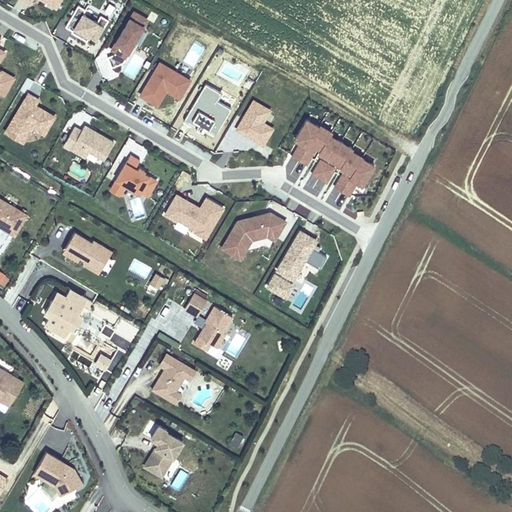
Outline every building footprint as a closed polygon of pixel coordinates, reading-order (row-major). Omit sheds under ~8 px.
[(61,0),(18,0),(29,6),(31,0),(37,0),(56,11),(61,0)] [(115,8),(108,4),(103,12),(110,16),(115,8)] [(85,10),(77,6),(64,28),(71,31),(70,33),(86,42),(88,39),(95,43),(108,21),(99,16),(95,23),(82,15),(85,10)] [(110,68),(122,63),(148,20),(132,11),(109,50),(115,54),(106,57),(110,68)] [(137,48),(134,54),(144,59),(147,53),(137,48)] [(0,96),(3,98),(14,79),(0,70),(0,63),(6,53),(0,49),(0,96)] [(133,54),(122,72),(133,79),(144,61),(133,54)] [(191,81),(158,62),(137,97),(156,108),(165,92),(179,100),(191,81)] [(221,93),(205,84),(183,121),(199,131),(201,128),(215,136),(231,109),(217,101),(221,93)] [(39,100),(27,93),(2,134),(22,146),(32,130),(43,137),(55,117),(36,105),(39,100)] [(271,110),(252,99),(234,130),(263,147),(274,129),(264,123),(271,110)] [(310,175),(326,185),(333,172),(340,176),(333,188),(348,197),(356,185),(362,188),(374,166),(361,159),(362,158),(351,152),(352,150),(329,136),(332,132),(318,125),(317,126),(305,119),(292,141),(298,145),(291,157),(306,166),(311,159),(317,163),(310,175)] [(84,159),(88,153),(103,162),(114,143),(84,125),(81,131),(74,127),(62,147),(84,159)] [(149,178),(144,175),(145,172),(137,167),(136,170),(134,169),(139,161),(130,155),(125,163),(124,163),(107,191),(118,197),(124,188),(138,197),(140,194),(147,198),(158,181),(150,177),(149,178)] [(205,241),(225,208),(205,196),(199,208),(175,193),(162,216),(175,224),(177,221),(192,230),(191,232),(205,241)] [(0,228),(14,236),(26,215),(0,199),(0,224),(1,225),(0,226),(0,228)] [(251,242),(266,238),(274,243),(287,222),(270,212),(235,221),(219,249),(239,261),(251,242)] [(321,248),(314,245),(317,240),(298,229),(264,287),(286,300),(294,285),(291,284),(304,262),(320,271),(328,257),(319,251),(321,248)] [(110,253),(73,232),(61,254),(76,263),(78,259),(83,262),(88,265),(90,262),(102,268),(110,253)] [(33,271),(39,259),(31,256),(25,268),(33,271)] [(98,275),(102,268),(90,262),(88,265),(83,262),(81,266),(98,275)] [(0,271),(0,284),(2,286),(8,279),(0,271)] [(154,295),(164,279),(155,274),(146,289),(154,295)] [(83,298),(68,289),(64,296),(61,294),(56,303),(51,299),(42,314),(47,318),(42,326),(63,339),(68,330),(69,330),(66,328),(75,314),(77,315),(82,307),(79,305),(83,298)] [(56,303),(61,294),(55,291),(51,299),(56,303)] [(35,306),(42,311),(52,296),(45,292),(35,306)] [(196,318),(206,301),(193,293),(183,310),(196,318)] [(19,297),(12,309),(21,314),(28,302),(19,297)] [(223,333),(232,317),(213,306),(204,322),(205,323),(193,344),(207,351),(211,345),(217,349),(225,334),(223,333)] [(73,333),(81,318),(77,315),(75,314),(66,328),(69,330),(68,330),(73,333)] [(104,371),(111,361),(100,354),(94,365),(104,371)] [(165,369),(171,358),(165,354),(158,365),(165,369)] [(190,380),(195,372),(171,358),(165,369),(152,390),(176,404),(181,395),(175,392),(183,377),(190,380)] [(0,403),(8,408),(23,383),(0,368),(0,403)] [(72,372),(66,375),(89,414),(95,411),(106,430),(118,423),(101,396),(102,395),(98,389),(86,396),(72,372)] [(158,443),(143,467),(154,474),(158,467),(165,471),(182,442),(165,433),(166,431),(158,426),(150,439),(158,443)] [(236,448),(243,437),(235,433),(229,444),(236,448)] [(32,475),(53,487),(59,497),(82,484),(73,468),(45,452),(32,475)] [(165,471),(158,467),(154,474),(161,478),(165,471)] [(181,470),(172,486),(180,490),(189,474),(181,470)]
